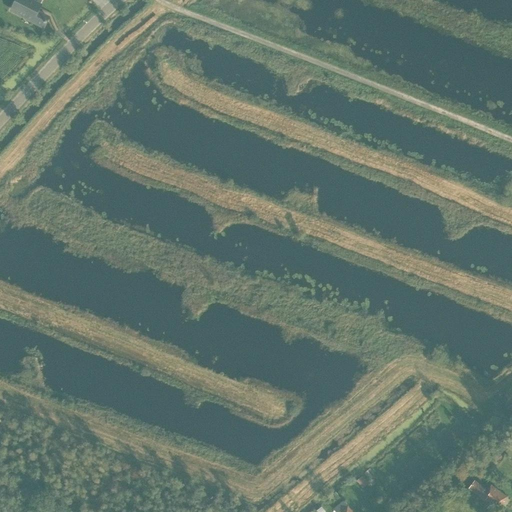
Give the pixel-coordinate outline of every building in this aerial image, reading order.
[(12,0),(14,1),(9,11),(43,30),(44,28),(46,29),(51,20),(49,19),(49,18),(38,12),(42,5),(39,4),(40,0),(37,0),(36,3),(31,0),(12,0)] [(374,476),(369,469),(364,474),(369,480),(374,476)] [(356,481),(362,489),(368,484),(362,477),(356,481)] [(487,491),(475,482),(469,489),(482,499),(481,500),(496,511),(506,498),(490,486),(487,491)] [(351,511),(347,507),(343,501),(332,510),(334,511),(351,511)]
